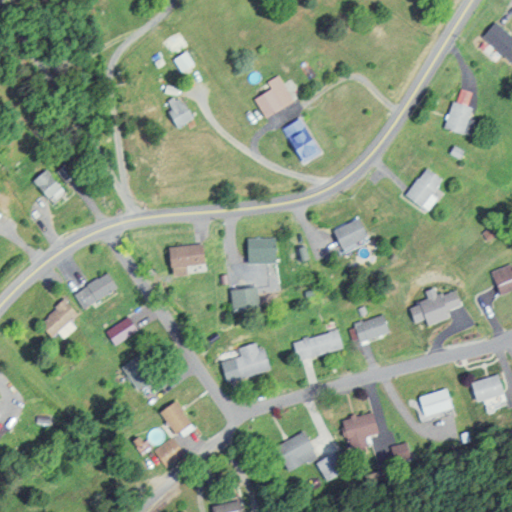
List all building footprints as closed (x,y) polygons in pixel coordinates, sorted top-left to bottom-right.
[(511,69),(511,41),(492,21),(478,34),(511,69)] [(289,101),(275,75),(263,82),(266,88),(249,97),(260,117),(289,101)] [(189,118),(174,93),(158,103),(173,128),(189,118)] [(468,105),(446,100),(440,129),(461,134),(468,105)] [(288,145),(286,146),(294,164),(315,153),(297,118),(279,127),(288,145)] [(416,207),(437,179),(421,166),(399,194),(416,207)] [(27,180),(46,203),(61,190),(42,167),(27,180)] [(328,225),(332,245),(360,239),(356,220),(328,225)] [(242,236),(242,262),(272,262),(272,236),(242,236)] [(199,245),(163,245),(163,265),(199,265),(199,245)] [(494,296),(511,290),(511,262),(486,270),(494,296)] [(113,288),(104,272),(69,293),(78,309),(113,288)] [(226,311),(254,310),(253,286),(225,288),(226,311)] [(34,326),(48,339),(53,333),(60,339),(70,328),(65,323),(75,312),(58,297),(34,326)] [(349,322),(354,341),(385,332),(380,314),(349,322)] [(288,342),(293,360),(338,347),(333,329),(288,342)] [(266,372),(259,341),(235,347),(238,357),(216,362),(221,382),(266,372)] [(117,367),(132,389),(148,379),(132,356),(117,367)] [(500,391),(492,372),(464,384),(473,402),(500,391)] [(449,415),(444,389),(413,395),(418,421),(449,415)] [(187,423),(170,401),(154,412),(171,435),(187,423)] [(361,436),(374,432),(368,411),(337,420),(346,452),(365,447),(361,436)] [(315,458),(302,431),(273,446),(286,472),(315,458)] [(181,454),(168,438),(151,451),(163,468),(181,454)] [(315,461),(326,482),(346,471),(334,451),(315,461)] [(242,511),(239,499),(208,506),(208,511),(242,511)]
